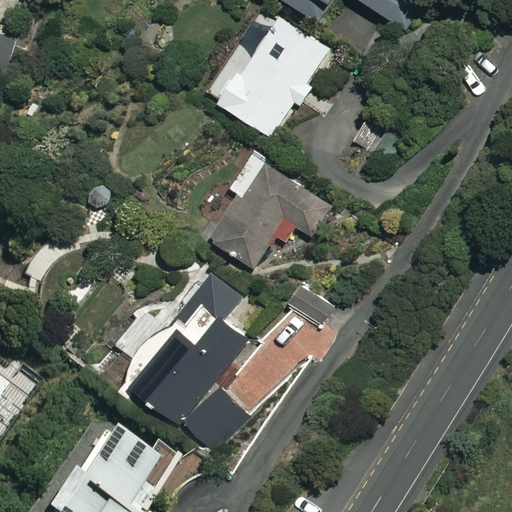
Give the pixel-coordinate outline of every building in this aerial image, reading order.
[(285,0),(329,29),(348,0),(361,0),(410,32),(430,0),(285,0)] [(335,55),(290,24),(264,61),(247,49),(214,96),(276,140),(335,55)] [(0,72),(14,37),(0,30),(0,72)] [(392,124),(379,114),(358,141),(372,151),(392,124)] [(245,200),(218,237),(268,274),(302,228),(315,238),(336,210),(262,156),(235,193),(245,200)] [(256,302),(218,278),(178,327),(164,334),(149,347),(140,365),(136,384),(125,396),(141,410),(149,401),(211,445),(347,315),(310,286),(262,349),(236,328),(256,302)] [(0,406),(12,390),(0,381),(0,406)] [(106,439),(65,511),(156,511),(186,458),(161,444),(154,456),(128,441),(124,449),(106,439)]
